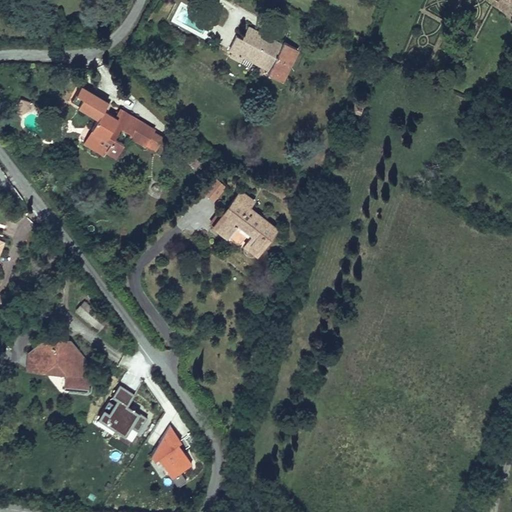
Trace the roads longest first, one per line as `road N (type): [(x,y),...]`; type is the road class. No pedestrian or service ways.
road 1 (residential): [(201,511),(215,464),(206,433),(0,148)]
road 2 (residential): [(0,58),(81,52),(114,36),(141,0)]
